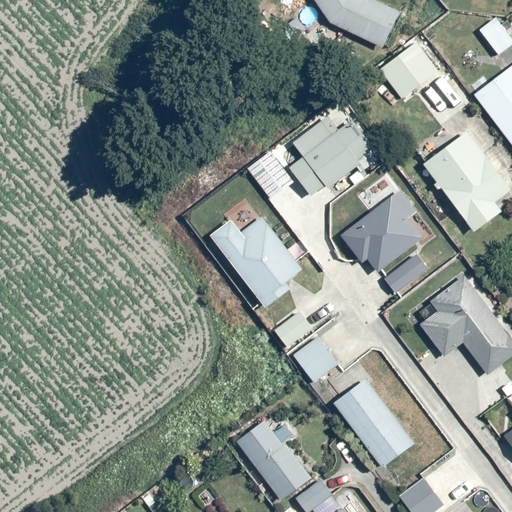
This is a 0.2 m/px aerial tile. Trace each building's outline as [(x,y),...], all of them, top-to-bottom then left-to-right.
[(380,0),(313,0),(330,22),(382,47),(387,38),(391,29),(394,24),(399,9),(380,0)] [(511,44),(511,35),(498,16),(480,29),(499,54),(511,44)] [(439,69),(417,40),(380,70),(402,98),(439,69)] [(511,65),(486,85),(481,78),(471,86),(511,141),(511,65)] [(346,138),(328,115),(291,143),(301,156),(288,167),(313,199),(361,161),(366,167),(381,155),(359,127),(346,138)] [(511,189),(511,187),(458,116),(414,149),(475,230),(503,209),(497,201),(511,189)] [(292,184),(266,149),(244,165),(269,200),(292,184)] [(417,210),(401,189),(343,233),(362,259),(368,255),(380,270),(425,236),(410,216),(417,210)] [(303,268),(260,215),(241,231),(232,220),(213,235),(269,305),(289,288),(285,283),(303,268)] [(430,267),(418,252),(385,277),(397,292),(430,267)] [(511,355),(511,336),(465,274),(434,297),(442,308),(422,323),(446,354),(465,340),(489,373),(511,355)] [(315,328),(302,310),(276,328),(288,346),(315,328)] [(339,363),(319,336),(295,353),(316,381),(339,363)] [(415,442),(367,378),(336,402),(384,465),(415,442)] [(313,476),(267,417),(238,439),(284,498),(313,476)] [(334,472),(299,499),(309,511),(344,485),(334,472)] [(435,511),(446,504),(425,476),(401,495),(414,511),(435,511)] [(371,511),(357,493),(330,511),(371,511)]
